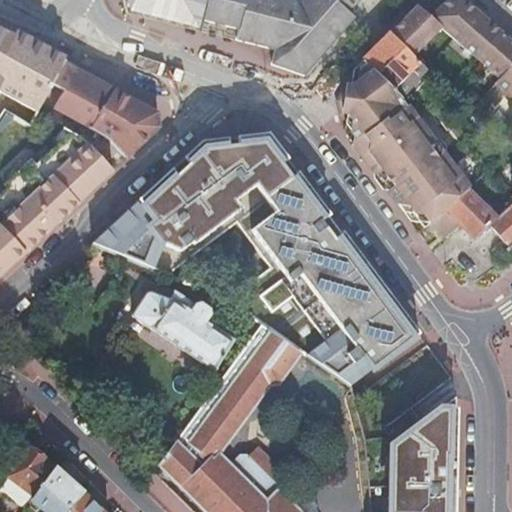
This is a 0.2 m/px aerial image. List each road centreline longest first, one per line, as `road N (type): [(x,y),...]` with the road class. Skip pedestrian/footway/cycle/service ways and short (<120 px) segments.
road 1 (residential): [(458,338),(286,110),(219,84)]
road 2 (residential): [(219,84),(0,308)]
road 3 (residential): [(154,511),(31,390),(0,375)]
road 4 (residential): [(487,511),(486,397),(458,338)]
